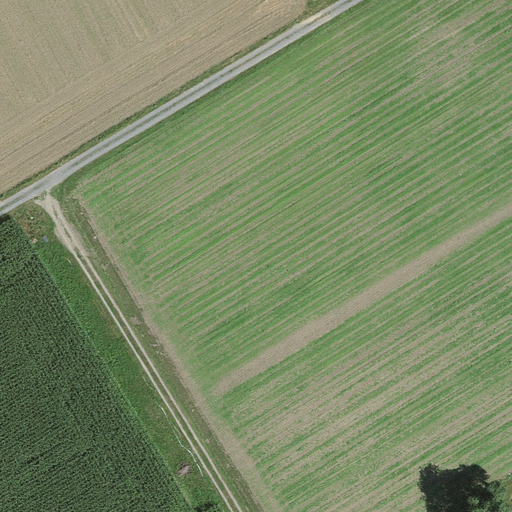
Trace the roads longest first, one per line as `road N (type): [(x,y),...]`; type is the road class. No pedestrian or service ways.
road 1 (track): [(342,0),(0,209)]
road 2 (track): [(47,180),(232,511)]
